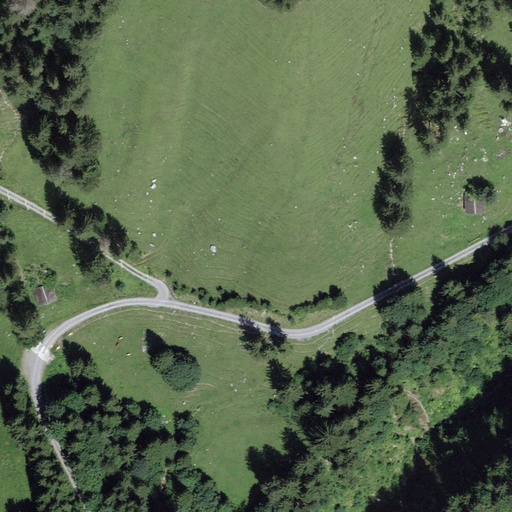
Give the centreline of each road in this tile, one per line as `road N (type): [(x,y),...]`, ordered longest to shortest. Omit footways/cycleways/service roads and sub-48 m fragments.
road 1 (track): [(163,300),(105,305),(77,317),(39,360),(39,411),(89,511)]
road 2 (track): [(329,326),(511,228)]
road 3 (track): [(163,300),(154,280),(0,187)]
road 4 (track): [(163,300),(293,334),(329,326)]
